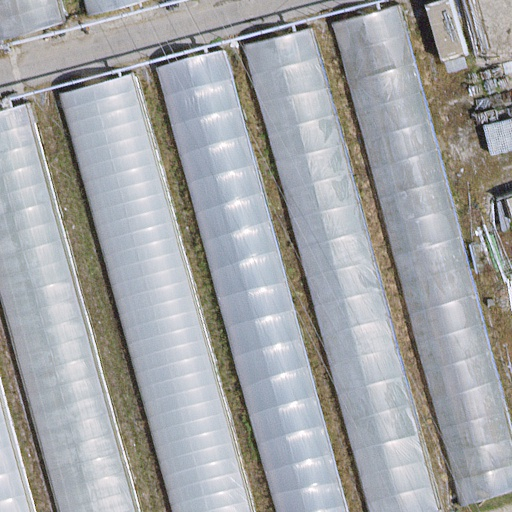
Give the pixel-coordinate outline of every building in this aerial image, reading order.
[(0,0),(0,35),(74,16),(69,0),(0,0)] [(69,0),(74,16),(134,0),(69,0)] [(408,0),(326,22),(457,511),(458,511),(511,497),(511,385),(408,0)] [(457,511),(326,22),(245,43),(370,511),(457,511)] [(370,511),(245,43),(155,67),(274,511),(370,511)] [(55,94),(167,511),(274,511),(155,67),(55,94)] [(167,511),(55,94),(0,108),(0,317),(52,511),(167,511)] [(0,511),(52,511),(0,317),(0,511)]
